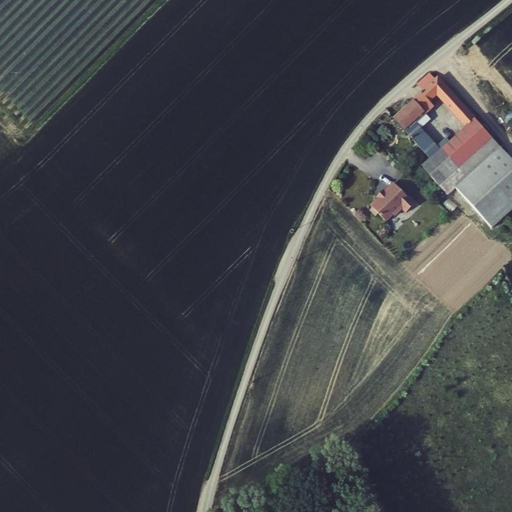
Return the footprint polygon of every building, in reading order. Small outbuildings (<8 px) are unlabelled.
[(479,122),(442,79),(440,81),(436,76),(423,86),(427,91),(425,94),(434,104),(442,98),(470,130),(479,122)] [(425,94),(417,101),(429,115),(438,108),(434,104),(425,94)] [(396,119),(416,143),(421,138),(455,176),(469,163),(454,145),(451,142),(439,151),(422,131),(433,120),(429,115),(417,101),(396,119)] [(479,122),(470,130),(454,145),(469,163),(495,140),(479,122)] [(421,138),(416,143),(433,162),(425,169),(441,188),(455,176),(421,138)] [(450,198),(458,191),(504,150),(495,140),(469,163),(455,176),(461,182),(447,195),(450,198)] [(511,159),(504,150),(458,191),(493,232),(511,215),(511,159)] [(461,182),(455,176),(441,188),(447,195),(461,182)] [(412,200),(397,184),(388,193),(389,195),(383,200),(382,199),(374,207),(376,209),(374,211),(380,217),(382,215),(389,223),(397,216),(398,218),(406,210),(410,214),(418,206),(412,200)] [(388,193),(387,192),(381,198),(382,199),(383,200),(389,195),(388,193)]
